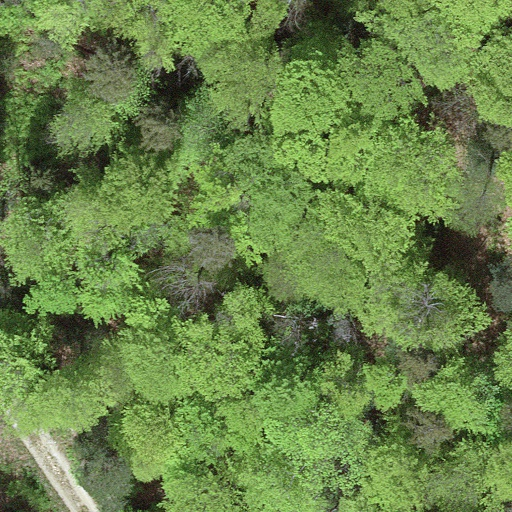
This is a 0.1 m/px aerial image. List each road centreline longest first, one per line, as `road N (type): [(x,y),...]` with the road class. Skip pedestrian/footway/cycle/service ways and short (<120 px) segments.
road 1 (track): [(460,0),(490,331),(511,407)]
road 2 (track): [(0,380),(84,511)]
